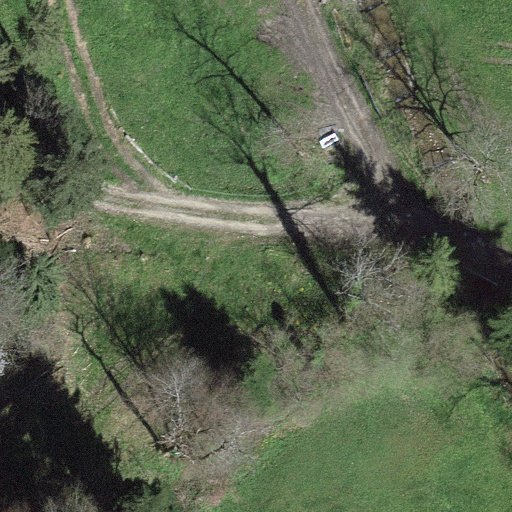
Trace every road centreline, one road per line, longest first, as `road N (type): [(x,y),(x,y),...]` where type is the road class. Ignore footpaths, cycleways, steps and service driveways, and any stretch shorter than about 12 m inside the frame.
road 1 (track): [(511,273),(408,212),(206,217),(84,187),(0,138)]
road 2 (track): [(408,212),(300,0)]
